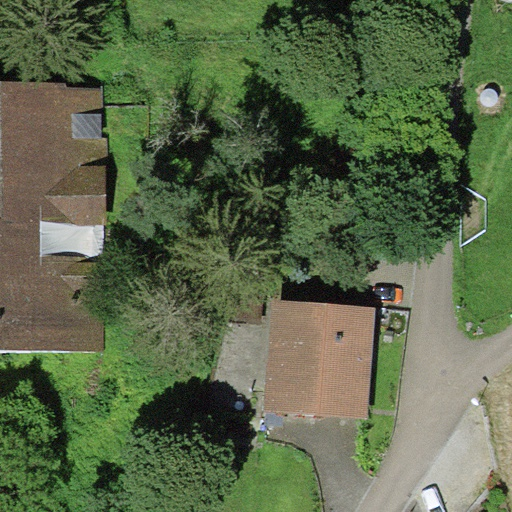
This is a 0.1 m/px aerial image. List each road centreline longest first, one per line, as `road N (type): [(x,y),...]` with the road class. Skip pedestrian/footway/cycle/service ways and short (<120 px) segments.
road 1 (residential): [(385,511),(450,334),(446,120)]
road 2 (track): [(446,120),(466,0)]
